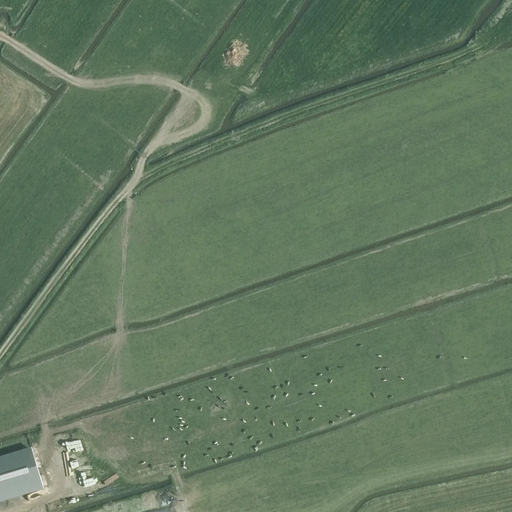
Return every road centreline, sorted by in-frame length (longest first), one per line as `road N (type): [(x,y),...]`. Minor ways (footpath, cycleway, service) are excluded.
road 1 (track): [(480,46),(132,185),(0,355)]
road 2 (track): [(331,12),(273,92),(254,94),(234,87),(186,95),(167,82),(75,85),(0,36)]
road 3 (track): [(186,95),(129,194),(120,335),(44,416),(45,432)]
road 4 (track): [(11,511),(60,494),(45,432),(75,425)]
